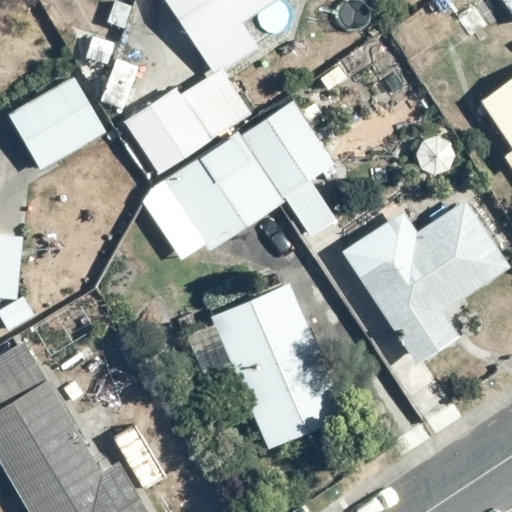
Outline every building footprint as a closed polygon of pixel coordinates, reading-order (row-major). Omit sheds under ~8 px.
[(164,0),(215,77),(260,48),(244,22),(278,0),(164,0)] [(429,0),(441,16),(447,12),(466,39),(503,14),(493,0),(429,0)] [(139,65),(110,53),(93,96),(122,108),(139,65)] [(104,129),(72,74),(8,111),(40,167),(104,129)] [(511,79),(480,101),(511,149),(511,79)] [(282,199),(307,237),(338,217),(314,179),(334,166),(290,97),(137,196),(181,264),(282,199)] [(404,209),(341,250),(416,363),(459,335),(444,312),(511,267),(467,200),(419,231),(404,209)] [(288,282),(210,317),(269,449),(348,413),(288,282)] [(0,464),(28,511),(149,511),(119,460),(101,471),(25,342),(0,357),(0,464)]
